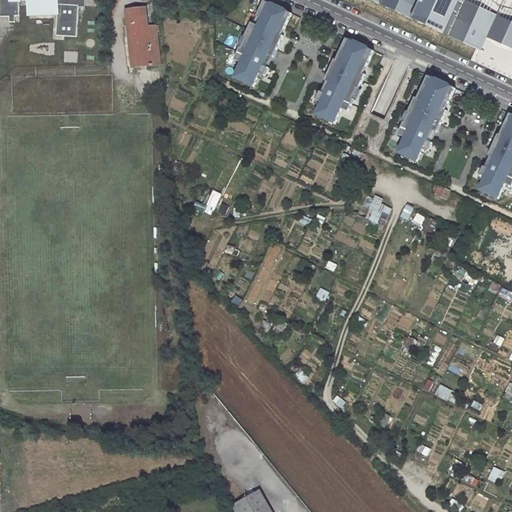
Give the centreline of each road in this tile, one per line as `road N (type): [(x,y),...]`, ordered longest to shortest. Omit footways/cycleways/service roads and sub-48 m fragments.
road 1 (track): [(440,511),(327,398),(345,330),(403,194)]
road 2 (track): [(446,212),(373,186),(339,206),(212,221),(195,233)]
road 3 (residential): [(305,0),(511,94)]
